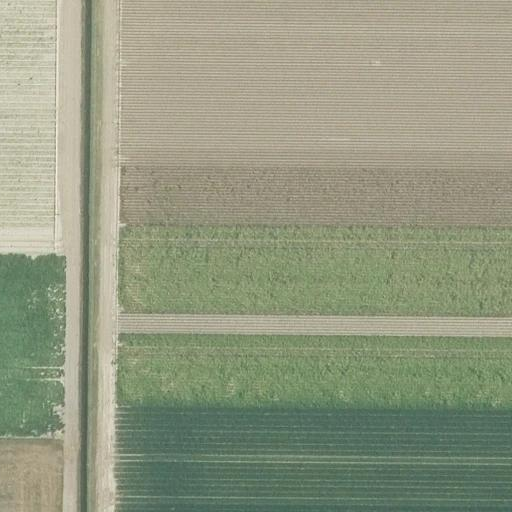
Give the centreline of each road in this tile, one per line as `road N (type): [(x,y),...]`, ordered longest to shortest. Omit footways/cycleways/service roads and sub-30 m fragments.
road 1 (track): [(107,0),(101,511)]
road 2 (track): [(69,511),(74,0)]
